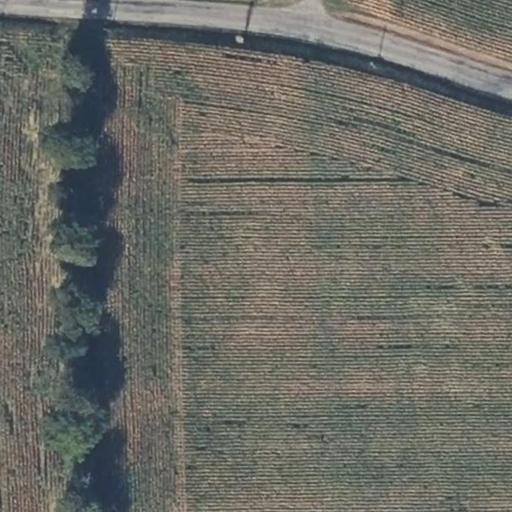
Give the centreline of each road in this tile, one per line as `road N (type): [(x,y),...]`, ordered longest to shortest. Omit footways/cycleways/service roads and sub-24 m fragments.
road 1 (tertiary): [(302,20),(13,0)]
road 2 (tertiary): [(511,85),(302,20)]
